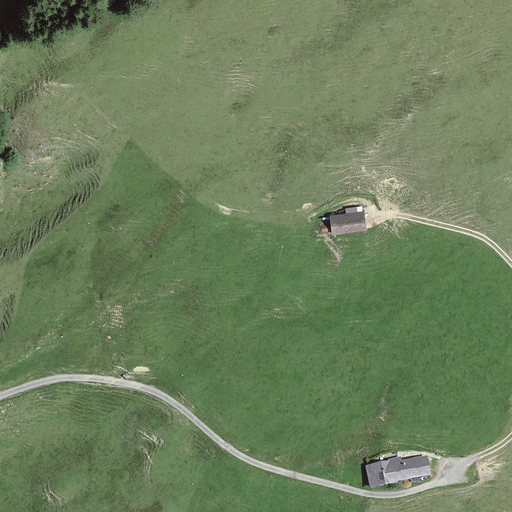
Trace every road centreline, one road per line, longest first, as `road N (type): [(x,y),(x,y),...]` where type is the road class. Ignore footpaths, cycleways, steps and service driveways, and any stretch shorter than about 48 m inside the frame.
road 1 (track): [(0,396),(71,377),(138,386),(169,399),(250,462),(370,494),(433,485),(511,436)]
road 2 (track): [(511,264),(479,235),(372,215)]
